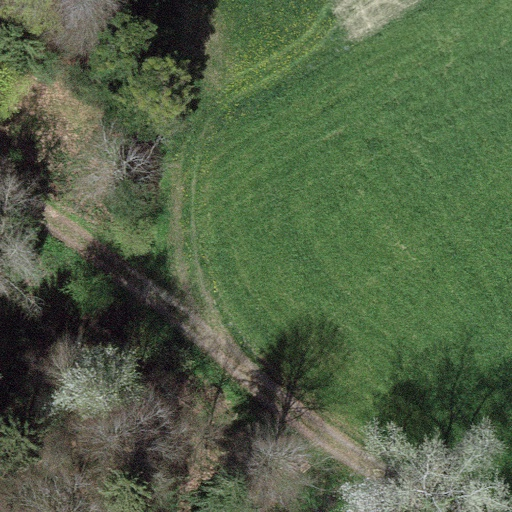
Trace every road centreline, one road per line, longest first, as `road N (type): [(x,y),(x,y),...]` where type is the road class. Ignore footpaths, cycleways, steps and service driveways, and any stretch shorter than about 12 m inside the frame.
road 1 (track): [(170,310),(350,451),(495,511)]
road 2 (track): [(170,310),(0,194)]
